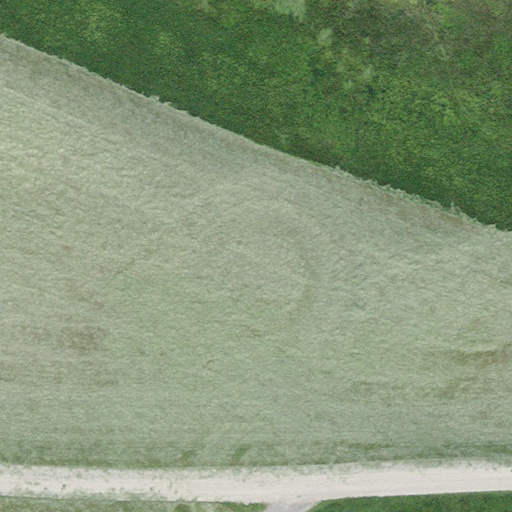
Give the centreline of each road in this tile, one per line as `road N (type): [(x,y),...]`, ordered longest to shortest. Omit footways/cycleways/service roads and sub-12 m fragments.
road 1 (track): [(312,481),(0,469)]
road 2 (track): [(511,471),(312,481)]
